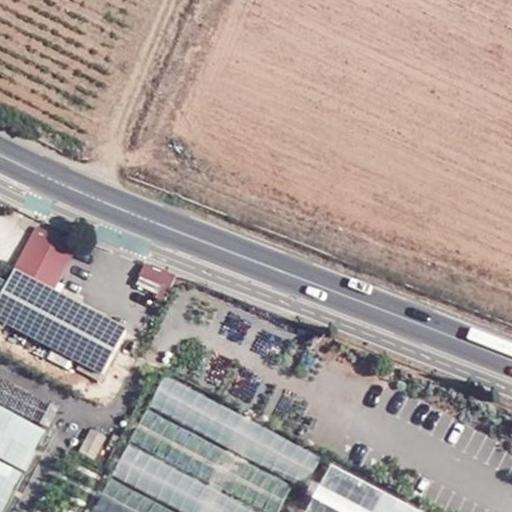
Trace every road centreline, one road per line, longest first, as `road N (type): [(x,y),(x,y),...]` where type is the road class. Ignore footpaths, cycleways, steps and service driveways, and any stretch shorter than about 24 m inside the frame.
road 1 (primary): [(0,154),(196,240),(511,360)]
road 2 (track): [(88,196),(175,0)]
